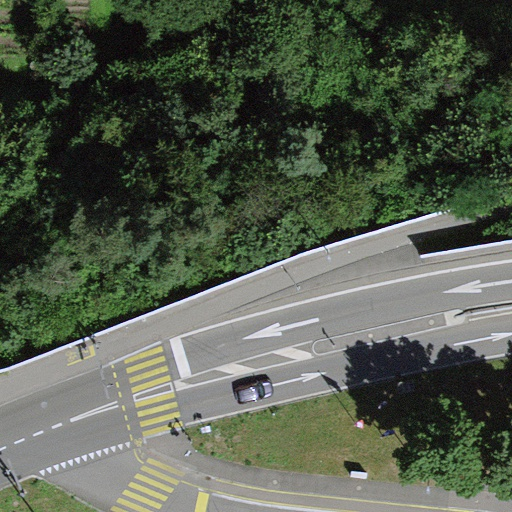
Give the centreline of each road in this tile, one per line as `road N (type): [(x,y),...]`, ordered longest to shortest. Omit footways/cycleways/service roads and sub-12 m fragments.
road 1 (primary): [(511,281),(257,335),(183,363),(144,393)]
road 2 (primary): [(144,393),(264,386),(511,332)]
road 3 (tertiary): [(214,511),(149,496),(46,427)]
